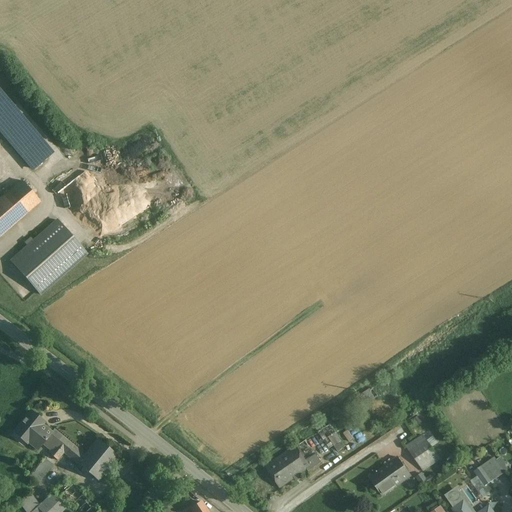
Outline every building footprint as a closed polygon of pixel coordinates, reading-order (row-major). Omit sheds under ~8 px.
[(0,106),(0,132),(40,180),(54,168),(0,106)] [(164,149),(146,158),(155,176),(173,168),(164,149)] [(0,236),(40,202),(21,181),(0,199),(0,236)] [(57,220),(11,261),(40,295),(87,254),(57,220)] [(31,411),(13,433),(14,434),(15,432),(26,441),(24,444),(26,445),(28,442),(38,451),(43,445),(47,440),(53,434),(51,433),(37,421),(39,418),(31,411)] [(336,451),(345,448),(335,424),(326,427),(336,451)] [(51,433),(53,434),(47,440),(55,447),(62,436),(54,430),(51,433)] [(55,447),(51,453),(49,455),(58,461),(63,454),(78,464),(85,455),(62,436),(55,447)] [(85,455),(78,464),(98,481),(120,454),(100,437),(85,455)] [(55,447),(47,440),(43,445),(51,453),(55,447)] [(427,441),(410,451),(423,471),(439,460),(427,441)] [(296,446),(266,467),(280,487),(307,469),(304,462),(295,449),(297,448),(296,446)] [(316,454),(304,462),(307,469),(308,472),(321,463),(316,454)] [(398,458),(370,477),(383,495),(411,476),(398,458)] [(494,458),(482,467),(492,482),(504,473),(494,458)] [(52,466),(43,459),(28,478),(37,485),(52,466)] [(482,467),(474,471),(485,487),(492,482),(482,467)] [(423,471),(417,475),(423,483),(428,479),(423,471)] [(73,485),(59,498),(72,511),(96,511),(98,511),(73,485)] [(457,494),(448,500),(454,509),(463,502),(457,494)] [(31,495),(20,504),(26,511),(44,511),(35,500),(31,495)] [(191,509),(192,511),(207,511),(201,502),(191,509)] [(463,502),(454,509),(453,509),(454,511),(492,511),(489,506),(481,511),(470,511),(464,502),(463,502)]
